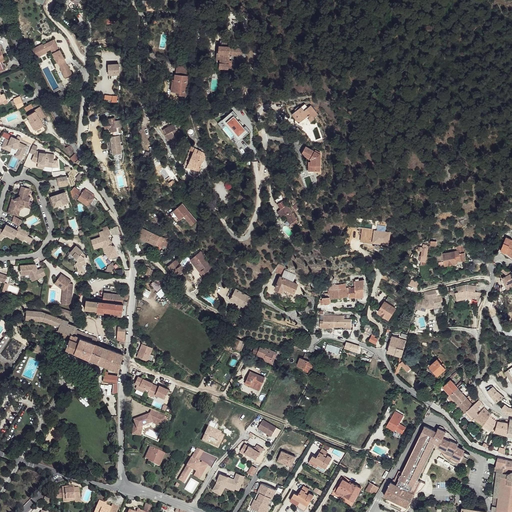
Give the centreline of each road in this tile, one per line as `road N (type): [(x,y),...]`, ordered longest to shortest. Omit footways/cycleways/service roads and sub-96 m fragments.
road 1 (residential): [(79,139),(119,215),(133,278),(121,384),(126,487)]
road 2 (residential): [(0,211),(12,177),(29,175),(43,182),(52,232),(43,252),(0,258)]
road 3 (residential): [(79,139),(2,0)]
road 4 (residential): [(91,0),(79,139)]
